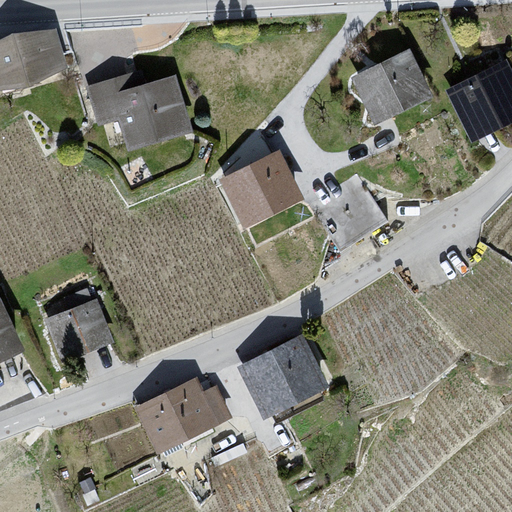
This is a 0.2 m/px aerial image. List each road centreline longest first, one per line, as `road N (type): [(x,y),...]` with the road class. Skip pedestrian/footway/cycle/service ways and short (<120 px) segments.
road 1 (residential): [(13,428),(156,378),(447,236),(511,163)]
road 2 (tertiary): [(0,12),(190,0)]
